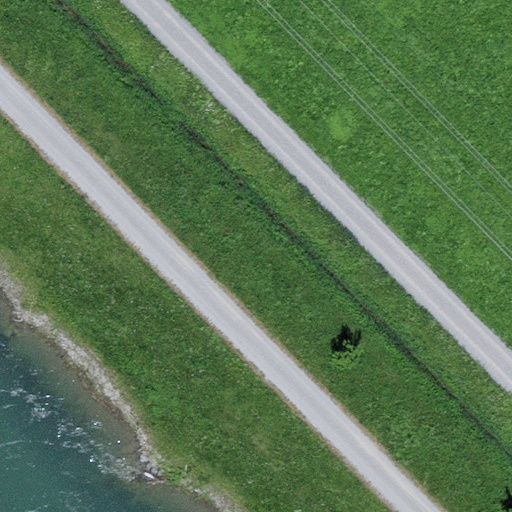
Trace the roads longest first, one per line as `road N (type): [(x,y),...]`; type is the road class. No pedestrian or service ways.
road 1 (track): [(0,81),(424,511)]
road 2 (track): [(148,0),(511,372)]
